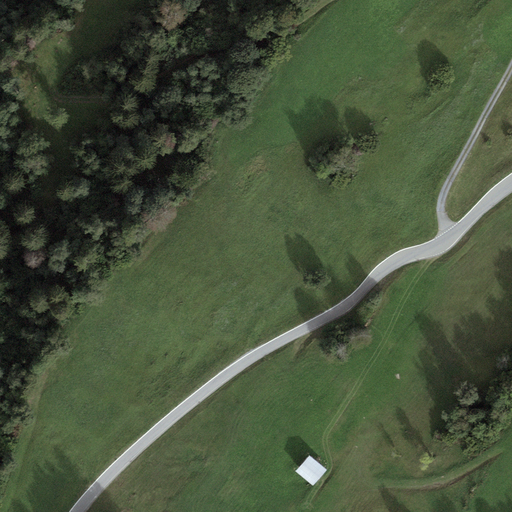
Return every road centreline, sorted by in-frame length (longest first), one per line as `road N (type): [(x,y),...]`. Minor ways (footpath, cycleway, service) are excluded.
road 1 (unclassified): [(511,183),(443,245),(403,256),(351,301),(215,383),(77,511)]
road 2 (track): [(443,245),(445,201),(511,67)]
